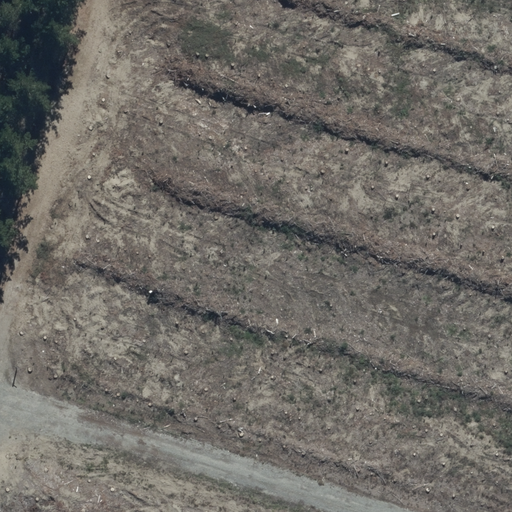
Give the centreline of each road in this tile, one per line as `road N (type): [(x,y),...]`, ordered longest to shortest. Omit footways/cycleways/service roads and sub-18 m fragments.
road 1 (track): [(111,0),(0,355)]
road 2 (track): [(330,511),(0,406)]
road 3 (unknown): [(511,291),(461,331),(355,511)]
